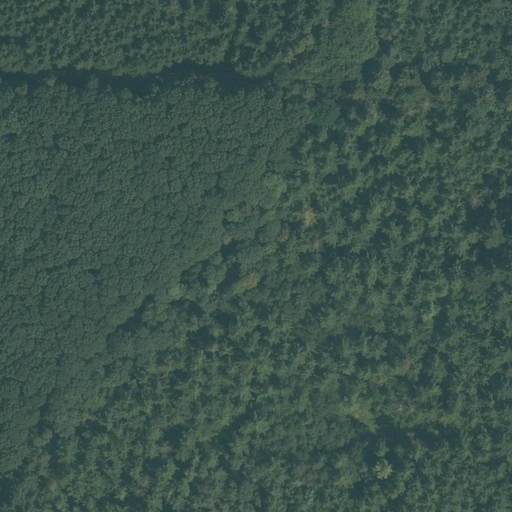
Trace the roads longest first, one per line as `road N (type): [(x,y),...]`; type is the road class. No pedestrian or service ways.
road 1 (track): [(0,452),(37,398),(331,79),(362,0)]
road 2 (track): [(511,83),(0,71)]
